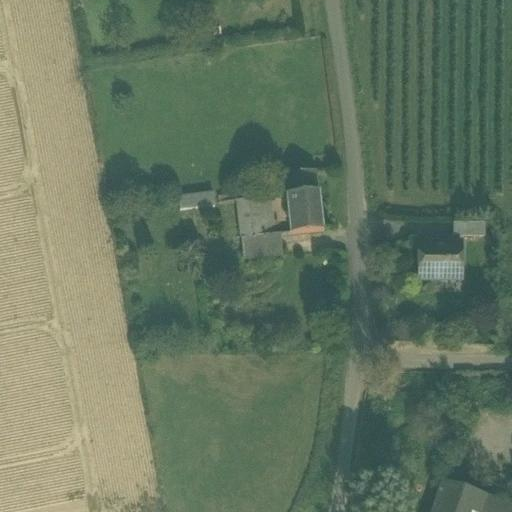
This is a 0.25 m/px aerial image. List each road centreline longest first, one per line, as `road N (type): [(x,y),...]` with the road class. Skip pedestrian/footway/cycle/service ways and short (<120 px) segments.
road 1 (residential): [(351,363),(359,185),(332,0)]
road 2 (residential): [(351,363),(511,365)]
road 3 (residential): [(337,511),(351,363)]
